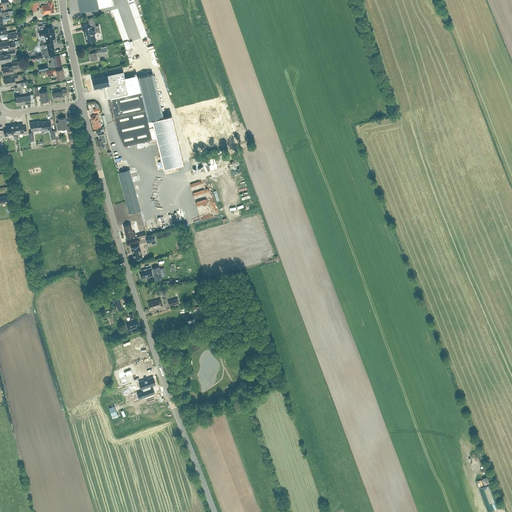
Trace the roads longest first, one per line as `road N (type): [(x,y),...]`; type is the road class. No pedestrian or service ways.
road 1 (tertiary): [(213,511),(133,292),(82,103)]
road 2 (unknown): [(131,158),(148,207),(164,209),(175,191),(167,175),(146,166)]
